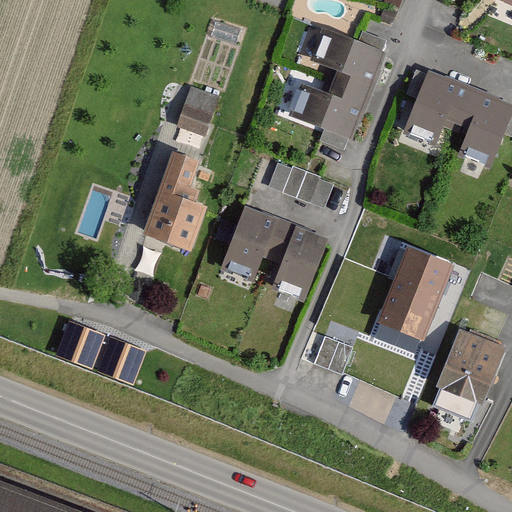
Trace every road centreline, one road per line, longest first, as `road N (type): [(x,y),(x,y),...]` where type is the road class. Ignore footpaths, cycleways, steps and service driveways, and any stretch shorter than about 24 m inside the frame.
road 1 (residential): [(509,511),(330,413),(86,313)]
road 2 (secondary): [(291,511),(0,398)]
